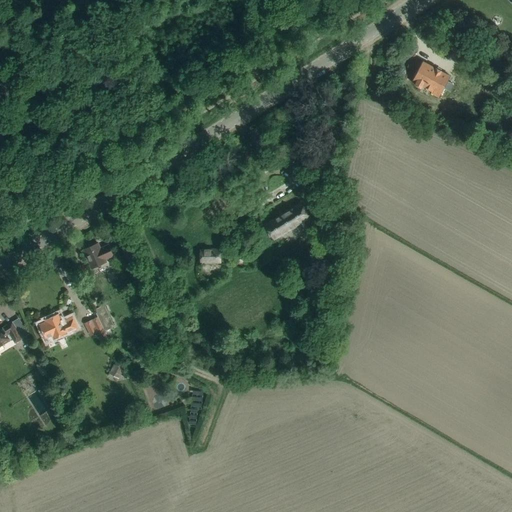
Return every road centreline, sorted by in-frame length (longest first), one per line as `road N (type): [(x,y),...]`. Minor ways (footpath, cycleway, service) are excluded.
road 1 (unclassified): [(0,277),(234,128)]
road 2 (unclassified): [(338,62),(339,160),(307,197),(291,195),(234,128)]
road 3 (unclassified): [(234,128),(338,62)]
